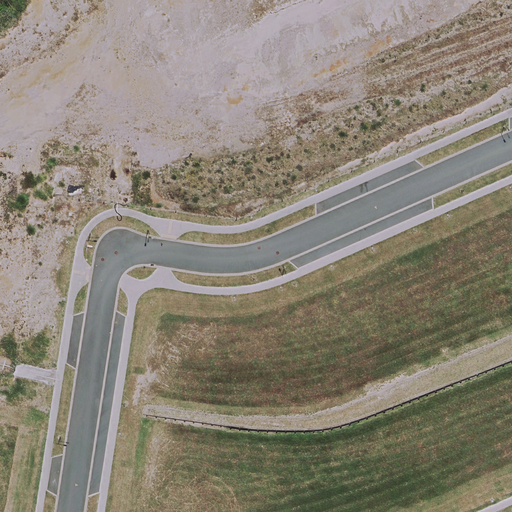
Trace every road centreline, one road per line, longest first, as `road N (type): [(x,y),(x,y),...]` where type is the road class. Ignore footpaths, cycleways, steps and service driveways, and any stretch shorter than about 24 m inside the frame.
road 1 (residential): [(511,144),(265,252),(220,260),(125,252),(110,263)]
road 2 (unknown): [(110,263),(112,199),(58,0)]
road 3 (residential): [(72,511),(110,263)]
